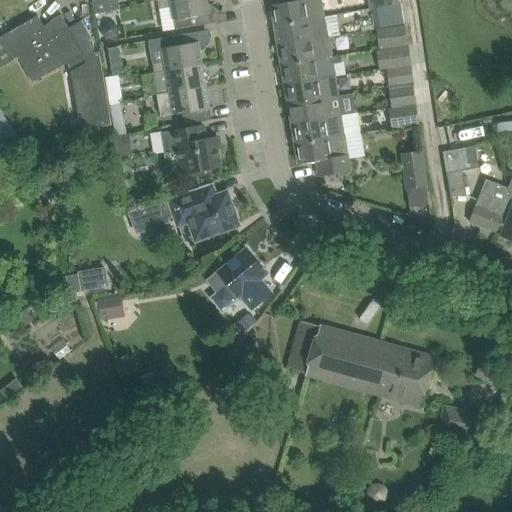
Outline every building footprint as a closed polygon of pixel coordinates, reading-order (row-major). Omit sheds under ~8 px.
[(93,0),(97,14),(116,9),(116,10),(120,9),(119,1),(107,3),(106,0),(93,0)] [(207,0),(158,0),(160,8),(171,6),(175,30),(201,25),(199,15),(210,13),(207,0)] [(298,0),(272,5),(275,25),(325,18),(321,0),(298,0)] [(368,0),(370,9),(401,4),(399,0),(368,0)] [(370,9),(374,29),(404,24),(401,4),(370,9)] [(38,16),(2,36),(14,58),(18,57),(32,82),(67,63),(70,68),(85,59),(86,63),(71,72),(80,123),(83,123),(86,135),(104,132),(103,126),(112,125),(100,51),(95,52),(92,39),(82,21),(69,28),(61,15),(43,25),(38,16)] [(275,25),(278,45),(341,35),(339,21),(326,23),(325,18),(275,25)] [(102,25),(102,33),(105,38),(113,39),(119,35),(120,28),(115,22),(108,21),(102,25)] [(374,29),(378,49),(407,44),(404,24),(374,29)] [(149,40),(154,72),(203,64),(199,42),(187,44),(185,34),(149,40)] [(278,45),(282,64),(320,58),(333,56),(331,44),(335,43),(334,36),(341,35),(278,45)] [(377,50),(379,68),(410,63),(407,44),(378,49),(378,50),(377,50)] [(282,64),(285,84),(336,76),(334,63),(342,62),(341,55),(333,56),(320,58),(282,64)] [(388,69),(390,87),(412,83),(410,63),(379,68),(379,70),(388,69)] [(154,72),(158,94),(206,85),(203,64),(154,72)] [(106,77),(109,91),(112,104),(123,102),(117,75),(106,77)] [(285,84),(289,104),(327,97),(339,95),(336,76),(285,84)] [(390,87),(392,107),(415,103),(412,83),(390,87)] [(210,108),(206,85),(158,94),(162,117),(210,108)] [(289,104),(292,124),(342,115),(339,95),(327,97),(289,104)] [(418,124),(415,103),(392,107),(390,107),(392,127),(418,124)] [(292,124),(295,143),(346,135),(342,115),(292,124)] [(112,123),(115,135),(126,133),(123,120),(112,123)] [(220,167),(217,149),(215,137),(206,139),(204,125),(175,130),(162,133),(166,153),(179,150),(183,173),(187,173),(188,178),(205,175),(204,170),(220,167)] [(131,153),(126,133),(115,135),(120,156),(131,153)] [(348,151),(346,135),(295,143),(299,164),(317,161),(319,176),(351,171),(348,151)] [(475,146),(443,151),(451,196),(467,195),(462,166),(477,162),(475,146)] [(400,153),(405,188),(426,185),(422,150),(400,153)] [(477,203),(470,221),(499,233),(511,203),(507,187),(507,186),(487,178),(486,179),(477,203)] [(511,203),(499,233),(502,233),(501,235),(511,238),(511,178),(509,187),(507,186),(507,187),(511,203)] [(195,189),(170,198),(176,215),(178,224),(190,220),(197,239),(219,231),(238,224),(231,204),(227,205),(223,194),(216,197),(211,185),(215,184),(214,182),(195,189)] [(130,212),(129,212),(136,233),(170,221),(169,218),(176,215),(170,198),(143,207),(130,212)] [(218,272),(207,281),(217,292),(210,298),(222,313),(242,297),(253,310),(257,306),(272,293),(261,279),(267,274),(246,249),(231,261),(218,272)] [(78,273),(66,275),(71,301),(78,300),(77,292),(109,286),(105,266),(78,271),(78,273)] [(103,318),(129,313),(125,292),(99,298),(103,318)] [(29,310),(20,317),(27,325),(35,318),(29,310)] [(248,312),(236,322),(244,331),(256,321),(248,312)] [(301,321),(287,368),(365,390),(380,342),(301,321)] [(380,342),(365,390),(419,405),(434,357),(380,342)] [(128,352),(117,358),(125,374),(137,367),(128,352)] [(485,359),(477,375),(493,384),(502,367),(485,359)] [(475,439),(480,414),(445,406),(440,431),(475,439)] [(495,464),(492,473),(503,477),(507,468),(495,464)]
